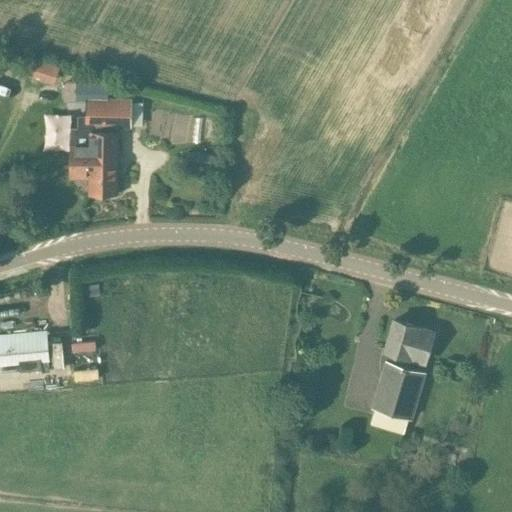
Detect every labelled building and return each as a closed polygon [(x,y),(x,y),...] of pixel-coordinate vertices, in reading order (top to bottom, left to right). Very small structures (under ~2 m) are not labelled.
[(57,67),(30,56),(25,69),(51,79),(57,67)] [(96,74),(81,73),(80,99),(86,99),(86,126),(132,127),(132,97),(108,96),(108,79),(96,78),(96,74)] [(119,143),(119,131),(100,131),(79,132),(78,144),(72,144),(73,174),(90,174),(90,193),(123,193),(123,143),(119,143)] [(385,350),(399,354),(396,362),(412,367),(415,359),(425,362),(434,331),(394,319),(385,350)] [(0,365),(51,361),(47,329),(0,333),(0,365)] [(396,362),(385,358),(371,406),(413,419),(427,371),(412,367),(396,362)]
